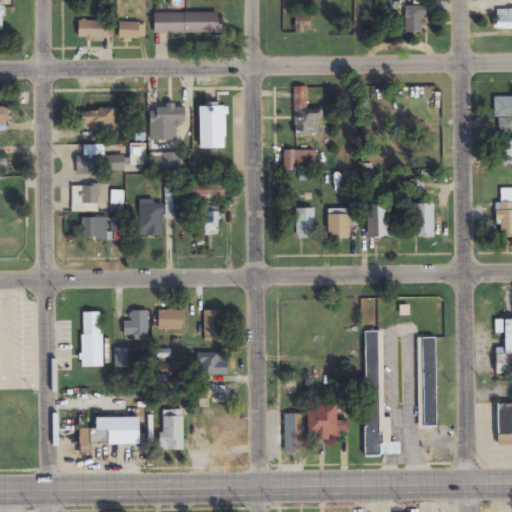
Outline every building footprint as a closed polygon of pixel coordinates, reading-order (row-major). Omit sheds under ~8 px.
[(405,34),(425,34),(425,6),(405,6),(405,34)] [(511,28),(511,9),(496,9),(496,29),(511,28)] [(294,12),(295,33),(311,32),(310,11),(294,12)] [(154,13),(154,34),(222,34),(222,13),(154,13)] [(78,40),(112,40),(112,21),(78,21),(78,40)] [(140,22),(119,22),(119,39),(140,39),(140,22)] [(306,87),(293,87),(294,137),(320,136),(319,109),(306,110),(306,87)] [(511,96),(493,97),(493,118),(511,117),(511,96)] [(200,105),(200,149),(224,149),(224,105),(200,105)] [(150,107),(150,131),(162,131),(162,142),(174,142),(173,124),(185,123),(185,107),(150,107)] [(82,110),(82,129),(119,129),(119,110),(82,110)] [(145,166),(145,145),(130,145),(130,156),(103,156),(103,146),(84,146),(84,156),(76,157),(76,175),(96,175),(96,165),(107,165),(107,171),(126,171),(126,166),(145,166)] [(315,151),(284,151),(284,170),(315,170),(315,151)] [(150,154),(150,174),(182,174),(182,154),(150,154)] [(192,200),(220,200),(220,182),(192,182),(192,200)] [(98,207),(98,186),(72,186),(72,207),(98,207)] [(497,237),(511,237),(511,187),(497,187),(497,237)] [(123,212),(123,191),(110,191),(110,212),(123,212)] [(161,200),(139,200),(139,235),(161,235),(161,200)] [(414,204),(414,237),(434,237),(434,204),(414,204)] [(367,238),(388,238),(388,205),(367,205),(367,238)] [(199,236),(218,236),(218,207),(199,207),(199,236)] [(314,209),(296,209),(296,239),(314,239),(314,209)] [(328,241),(351,241),(351,209),(328,209),(328,241)] [(106,240),(106,218),(81,218),(81,240),(106,240)] [(127,310),(128,319),(120,320),(121,342),(150,340),(148,309),(127,310)] [(156,309),(182,309),(182,328),(156,328),(156,309)] [(77,310),(105,311),(104,371),(76,371),(77,310)] [(203,310),(222,311),(221,333),(202,332),(203,310)] [(490,311),(511,311),(511,381),(490,381),(490,311)] [(360,333),(391,333),(392,460),(360,460),(360,333)] [(416,337),(437,337),(437,429),(416,429),(416,337)] [(115,369),(128,369),(128,348),(114,349),(115,369)] [(196,353),(228,353),(228,377),(196,377),(196,353)] [(155,387),(167,387),(167,378),(155,378),(155,387)] [(334,393),(346,394),(347,384),(335,382),(334,393)] [(229,385),(208,385),(208,403),(229,403),(229,385)] [(491,401),(511,401),(511,446),(491,446),(491,401)] [(348,433),(347,423),(337,423),(337,405),(316,405),(316,410),(308,410),(308,440),(340,439),(340,433),(348,433)] [(182,408),(181,453),(158,453),(159,408),(182,408)] [(284,454),(303,454),(303,414),(284,414),(284,454)] [(77,425),(112,425),(112,456),(77,455),(77,425)]
